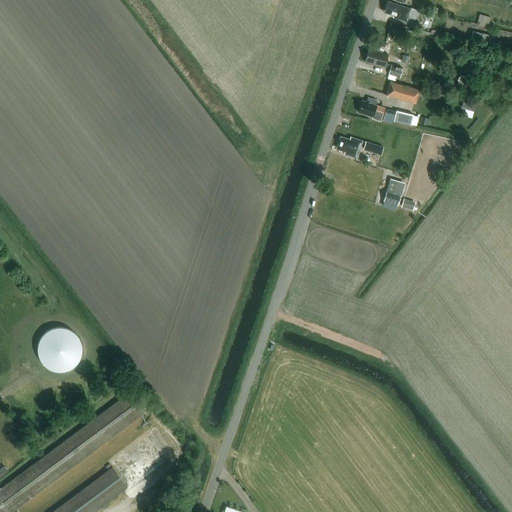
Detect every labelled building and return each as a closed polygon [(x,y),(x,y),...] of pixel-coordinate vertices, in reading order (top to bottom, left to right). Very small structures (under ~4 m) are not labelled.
[(410,9),(387,2),(383,13),(386,14),(384,21),(387,22),(386,24),(403,30),(405,27),(413,30),(415,25),(406,22),(407,20),(414,22),(416,14),(409,12),(410,9)] [(491,18),(479,15),(477,25),(488,28),(491,18)] [(497,38),(479,34),(478,40),(495,44),(497,38)] [(383,51),(385,44),(375,41),(373,48),(383,51)] [(388,56),(369,51),(366,63),(390,68),(389,74),(400,76),(402,67),(386,64),(388,56)] [(416,105),(420,90),(390,82),(386,96),(416,105)] [(473,113),(476,103),(464,99),(461,109),(473,113)] [(385,109),(362,101),(358,113),(359,113),(372,117),(371,119),(381,122),(385,109)] [(395,113),(386,111),(382,122),(393,125),(393,122),(411,126),(413,115),(413,116),(396,111),(395,113)] [(428,127),(429,120),(422,118),(421,125),(428,127)] [(357,159),(363,142),(351,138),(350,141),(341,138),(337,149),(346,152),(345,155),(357,159)] [(383,148),(365,142),(363,148),(381,154),(383,148)] [(390,179),(383,202),(397,206),(404,183),(390,179)] [(415,203),(403,199),(401,208),(412,212),(415,203)] [(48,373),(86,362),(74,324),(37,335),(48,373)] [(13,511),(144,414),(128,393),(0,489),(0,511),(94,511),(127,488),(110,464),(106,468),(108,470),(52,511),(13,511)]
